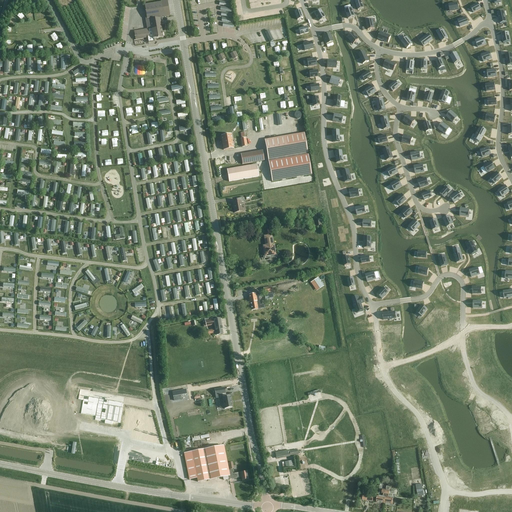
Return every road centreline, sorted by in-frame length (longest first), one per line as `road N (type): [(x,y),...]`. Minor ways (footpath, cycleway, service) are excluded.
road 1 (unclassified): [(266,506),(175,0)]
road 2 (tertiary): [(0,464),(185,496)]
